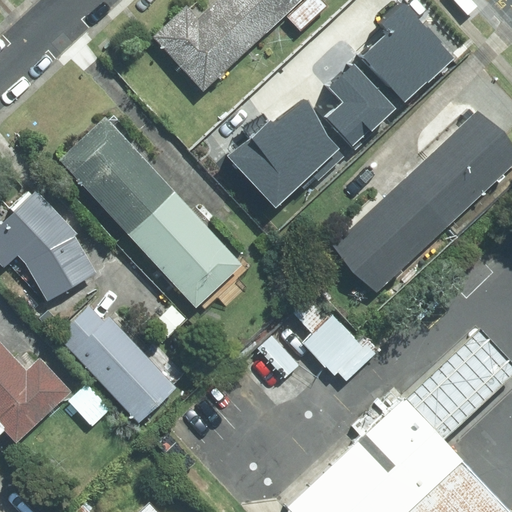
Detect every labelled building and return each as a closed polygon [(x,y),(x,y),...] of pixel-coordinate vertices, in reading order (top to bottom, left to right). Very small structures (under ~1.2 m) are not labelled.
[(265,34),(233,0),(218,0),(198,19),(186,6),(153,37),(203,91),(265,34)] [(233,0),(265,34),(300,0),(233,0)] [(327,5),(322,0),(305,0),(288,16),(301,30),(327,5)] [(362,57),(405,102),(453,57),(402,3),(381,23),(389,32),(362,57)] [(396,109),(355,64),(329,88),(342,102),(326,117),(355,149),(374,132),(372,130),(396,109)] [(318,180),(345,155),(328,137),(308,101),(304,99),(273,122),(271,120),(252,138),(228,155),(277,209),(312,174),(318,180)] [(450,223),(511,165),(511,145),(478,109),(474,113),(469,108),(419,154),(425,160),(407,176),(450,223)] [(105,118),(60,160),(129,234),(174,192),(105,118)] [(334,243),(377,290),(450,223),(407,176),(334,243)] [(0,224),(0,262),(4,267),(18,255),(26,264),(47,301),(96,273),(75,236),(76,233),(36,191),(0,224)] [(174,192),(129,234),(196,306),(241,264),(174,192)] [(302,342),(334,376),(338,372),(346,381),(375,354),(367,344),(363,347),(355,337),(312,292),(293,310),(312,333),(302,342)] [(104,322),(88,305),(58,333),(139,420),(175,387),(109,317),(104,322)] [(511,375),(511,364),(480,329),(287,507),(291,511),(511,511),(445,440),(511,375)] [(272,336),(258,349),(285,378),(299,365),(272,336)] [(0,343),(0,435),(5,430),(16,442),(70,392),(39,359),(26,371),(0,343)] [(86,384),(69,401),(92,426),(110,409),(86,384)] [(137,511),(126,511),(125,511),(164,511),(152,499),(137,511)]
